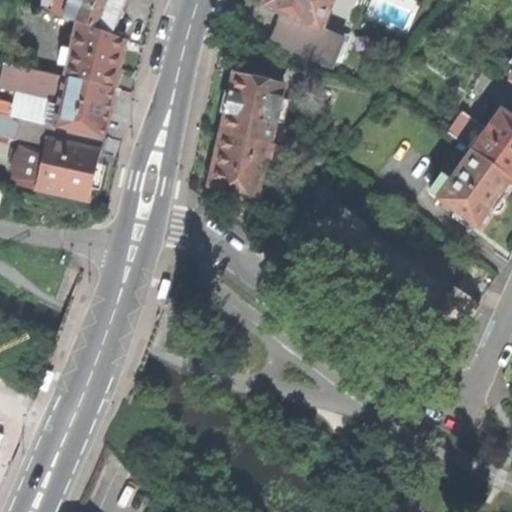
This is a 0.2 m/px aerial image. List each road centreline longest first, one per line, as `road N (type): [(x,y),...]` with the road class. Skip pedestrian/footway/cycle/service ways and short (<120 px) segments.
road 1 (residential): [(511,310),(474,385),(436,395),(393,376),(240,259),(142,217)]
road 2 (secondary): [(30,511),(88,383),(142,217)]
road 3 (secondary): [(142,217),(199,0)]
